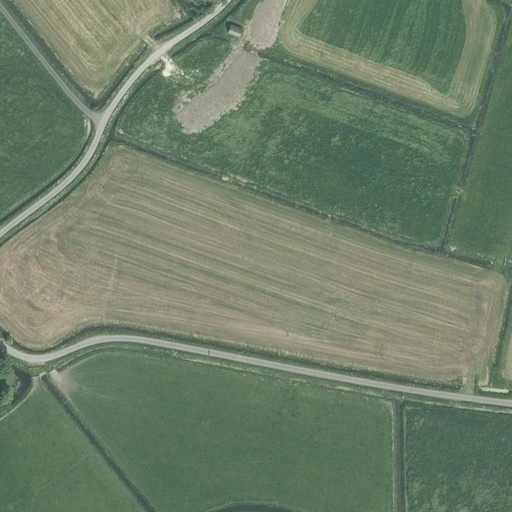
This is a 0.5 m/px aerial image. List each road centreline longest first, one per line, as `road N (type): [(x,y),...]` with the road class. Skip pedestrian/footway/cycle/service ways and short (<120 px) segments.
road 1 (unclassified): [(511,404),(115,339),(25,361),(0,344)]
road 2 (unclassified): [(0,233),(78,169),(134,74),(226,0)]
